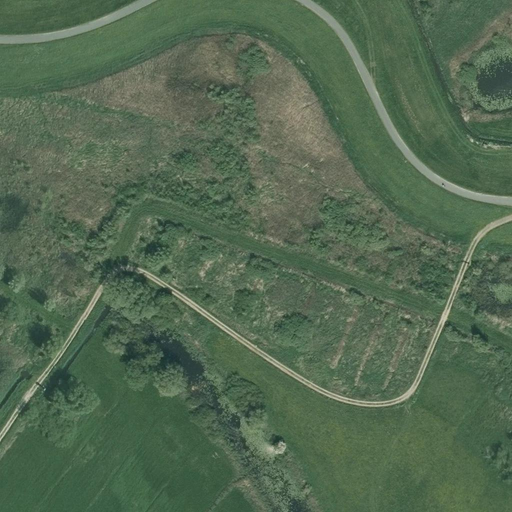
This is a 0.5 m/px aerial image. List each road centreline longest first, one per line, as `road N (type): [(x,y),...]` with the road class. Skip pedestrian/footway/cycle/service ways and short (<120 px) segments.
road 1 (track): [(0,438),(109,274),(121,268),(144,275),(314,387),(352,402),(390,402),(412,388),(475,239),(511,217)]
road 2 (unclassified): [(511,201),(459,191),(412,159),(347,42),(304,0)]
road 3 (unclassified): [(147,0),(86,27),(0,40)]
